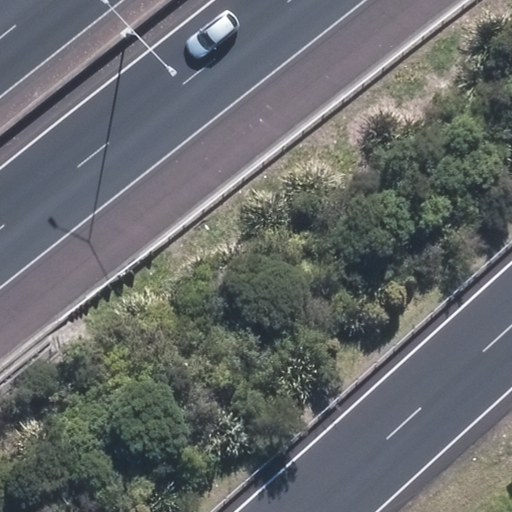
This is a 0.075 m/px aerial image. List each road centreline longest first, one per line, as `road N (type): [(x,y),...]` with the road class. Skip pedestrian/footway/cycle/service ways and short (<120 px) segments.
road 1 (motorway): [(288,0),(0,226)]
road 2 (motorway): [(511,306),(293,511)]
